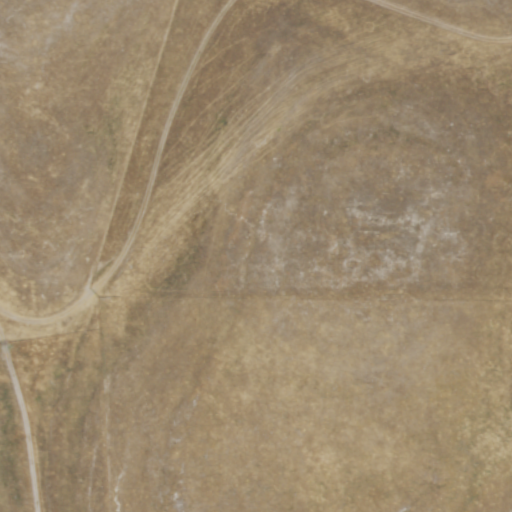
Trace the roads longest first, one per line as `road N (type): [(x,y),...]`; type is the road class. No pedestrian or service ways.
road 1 (track): [(63,427),(105,385),(178,116),(251,0)]
road 2 (track): [(64,511),(63,427),(26,384),(0,329)]
